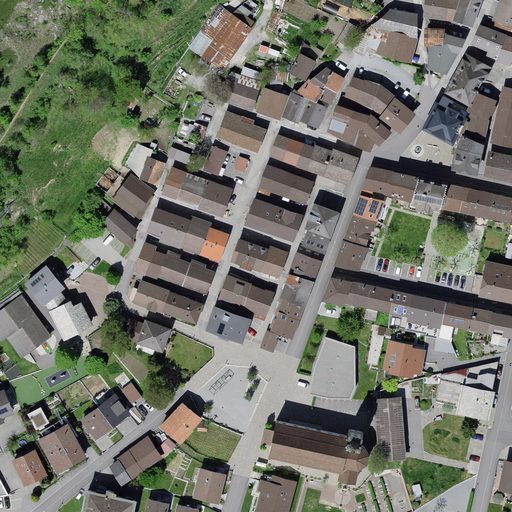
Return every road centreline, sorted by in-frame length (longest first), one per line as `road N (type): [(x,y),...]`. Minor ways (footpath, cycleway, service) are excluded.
road 1 (residential): [(219,102),(195,169),(170,162),(120,307)]
road 2 (residential): [(231,348),(43,511)]
road 3 (residential): [(272,123),(198,333)]
road 4 (residential): [(484,0),(465,48),(408,131),(390,150),(366,156)]
road 5 (residential): [(511,308),(325,268)]
road 6 (residential): [(511,191),(366,156)]
road 7 (residential): [(285,373),(242,464),(230,511)]
